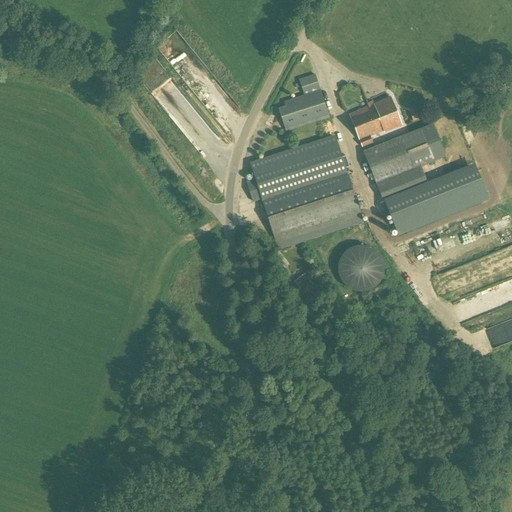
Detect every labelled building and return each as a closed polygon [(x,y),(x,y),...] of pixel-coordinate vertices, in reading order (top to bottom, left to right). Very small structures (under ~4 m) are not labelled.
[(285,129),(328,114),(315,73),(299,79),(305,94),(284,101),(285,105),(278,108),(285,129)] [(384,132),(402,124),(391,97),(349,114),(362,147),(373,143),(370,135),(383,130),(384,132)] [(432,123),(363,151),(381,198),(427,179),(421,166),(446,156),(432,123)] [(278,249),(363,224),(335,135),(250,162),(278,249)] [(480,203),(489,199),(474,163),(451,172),(383,199),(398,236),(480,203)] [(371,248),(366,246),(360,245),(354,246),(348,248),(344,252),(340,257),(338,263),(337,269),(338,275),(341,280),(344,285),(349,288),(355,291),(361,291),(367,290),(372,288),(377,284),(381,279),(383,274),(384,268),(383,262),(380,256),(376,251),(371,248)] [(432,272),(440,294),(490,276),(486,265),(489,264),(485,253),(432,272)]
